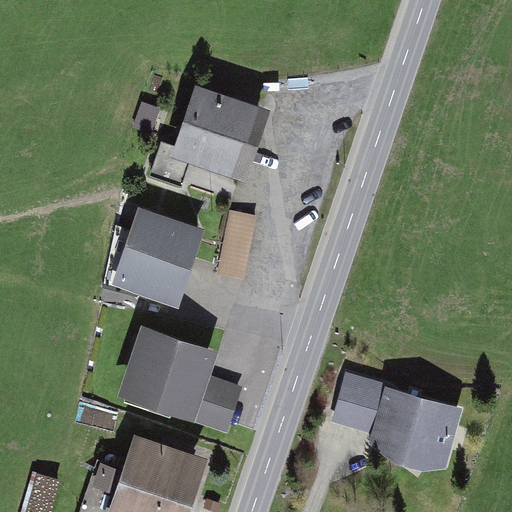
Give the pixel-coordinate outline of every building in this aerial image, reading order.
[(259,112),(200,92),(181,148),(162,142),(151,173),(180,183),(191,153),(239,169),(259,112)] [(142,101),(135,123),(154,130),(161,107),(142,101)] [(200,232),(141,209),(115,279),(174,301),(200,232)] [(250,276),(256,212),(228,210),(221,273),(250,276)] [(200,358),(150,336),(126,390),(176,413),(200,358)] [(463,406),(346,372),(332,421),(372,432),(368,443),(392,457),(426,466),(445,466),(463,406)] [(181,511),(197,464),(135,443),(111,511),(181,511)]
